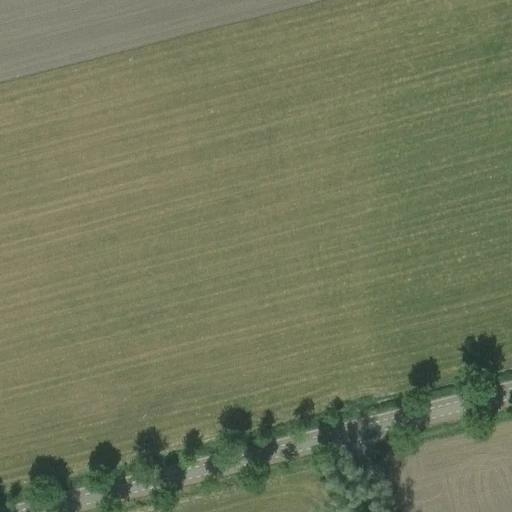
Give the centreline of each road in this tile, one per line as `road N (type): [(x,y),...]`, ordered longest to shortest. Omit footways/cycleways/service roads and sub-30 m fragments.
road 1 (tertiary): [(351,435),(44,511)]
road 2 (tertiary): [(511,395),(351,435)]
